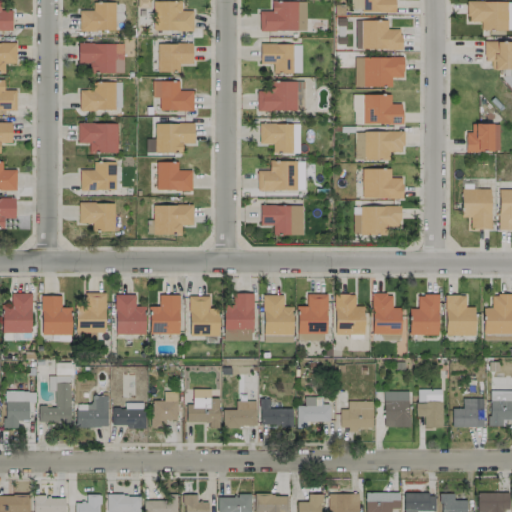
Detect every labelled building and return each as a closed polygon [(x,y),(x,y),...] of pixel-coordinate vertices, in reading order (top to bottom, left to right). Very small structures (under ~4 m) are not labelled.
[(192,10),(180,10),(180,1),(152,0),(151,29),(191,31),(192,10)] [(394,12),(394,0),(357,0),(357,11),(394,12)] [(511,29),(511,1),(466,0),(466,21),(480,21),(480,29),(511,29)] [(79,30),(114,29),(114,1),(92,2),(92,9),(78,10),(79,30)] [(304,30),(304,1),(271,1),(271,10),(258,10),(258,30),(304,30)] [(0,29),(10,30),(10,10),(0,9),(0,29)] [(386,20),(360,20),(359,48),(400,49),(400,28),(386,28),(386,20)] [(484,41),(483,60),(491,61),(491,68),(510,69),(511,41),(484,41)] [(0,71),(3,71),(3,63),(15,62),(15,42),(0,42),(0,71)] [(122,42),(76,43),(77,62),(89,62),(89,72),(122,72),(122,42)] [(156,43),(156,71),(178,71),(178,63),(191,63),(190,42),(156,43)] [(300,43),(259,43),(259,63),(271,63),(271,72),(300,72),(300,43)] [(353,57),(353,86),(390,85),(390,77),(403,77),(403,56),(353,57)] [(15,89),(2,89),(2,80),(0,80),(0,109),(15,110),(15,89)] [(191,110),(192,89),(178,89),(178,81),(151,80),(151,96),(158,97),(158,109),(191,110)] [(255,109),(302,110),(302,81),(267,80),(267,90),(256,90),(255,109)] [(78,109),(120,109),(120,81),(95,81),(94,90),(78,90),(78,109)] [(351,123),(401,124),(401,103),(389,103),(389,94),(352,94),(351,123)] [(0,141),(10,142),(10,122),(0,121),(0,141)] [(115,152),(116,123),(76,122),(76,142),(88,143),(88,151),(115,152)] [(193,143),(192,122),(153,123),(154,152),(181,152),(180,143),(193,143)] [(297,152),(297,123),(258,123),(258,143),(271,143),(271,152),(297,152)] [(464,150),(492,151),(492,123),(470,123),(470,131),(464,131),(464,150)] [(401,130),(353,131),(353,159),(387,159),(387,151),(402,151),(401,130)] [(303,161),(269,160),(269,170),(256,170),(256,190),(303,190),(303,161)] [(15,169),(0,168),(1,161),(0,161),(0,189),(14,190),(15,169)] [(114,161),(92,161),(92,169),(78,169),(79,190),(114,189),(114,161)] [(155,189),(190,190),(190,170),(176,169),(176,162),(155,162),(155,189)] [(401,198),(402,177),(389,177),(389,168),(361,168),(361,197),(401,198)] [(490,228),(490,188),(460,188),(460,214),(469,214),(469,228),(490,228)] [(497,229),(511,228),(511,188),(496,189),(497,229)] [(0,226),(2,227),(2,218),(13,217),(13,197),(0,197),(0,226)] [(112,230),(113,202),(77,202),(77,222),(91,222),(91,230),(112,230)] [(191,224),(191,204),(152,204),(151,233),(180,233),(180,224),(191,224)] [(301,205),(259,204),(258,224),(272,225),(272,234),(301,234),(301,205)] [(352,234),(385,233),(384,226),(399,225),(399,205),(351,206),(352,234)] [(103,291),(82,290),(82,305),(74,305),(73,339),(95,339),(95,332),(103,332),(103,291)] [(0,338),(29,339),(30,292),(10,292),(10,304),(0,304),(0,308),(0,338)] [(222,339),(251,339),(250,292),(231,292),(231,307),(221,308),(222,339)] [(371,334),(401,333),(400,307),(391,307),(391,292),(370,293),(371,334)] [(296,333),(325,333),(325,293),(305,293),(305,305),(295,305),(296,333)] [(332,334),(362,334),(363,305),(353,305),(353,293),(333,293),(332,334)] [(481,339),(510,340),(510,294),(490,293),(490,307),(482,307),(481,339)] [(114,333),(143,334),(143,305),(133,305),(134,294),(114,294),(114,333)] [(177,333),(177,294),(158,294),(157,305),(148,305),(147,333),(177,333)] [(281,294),(261,294),(262,342),(285,341),(285,335),(291,335),(291,305),(281,305),(281,294)] [(437,295),(416,294),(416,308),(408,307),(407,334),(436,334),(437,295)] [(474,335),(474,306),(464,306),(464,294),(444,294),(443,334),(474,335)] [(60,295),(40,295),(39,334),(50,334),(50,340),(69,341),(69,307),(60,306),(60,295)] [(216,335),(217,308),(207,308),(208,295),(188,295),(187,335),(216,335)] [(68,422),(69,375),(47,374),(47,390),(54,390),(54,407),(38,406),(37,421),(68,422)] [(26,420),(27,402),(33,402),(33,391),(3,390),(2,427),(16,427),(16,420),(26,420)] [(407,426),(408,391),(383,390),(382,426),(407,426)] [(504,425),(504,418),(511,418),(511,391),(488,391),(488,425),(504,425)] [(423,427),(441,426),(440,392),(422,393),(423,400),(414,401),(415,416),(422,416),(423,427)] [(106,395),(92,395),(91,404),(75,404),(75,426),(106,427),(106,395)] [(328,420),(328,403),(320,403),(320,396),(303,396),(303,405),(295,405),(295,427),(305,427),(305,420),(328,420)] [(208,422),(207,427),(216,427),(217,397),(191,397),(191,405),(185,404),(184,421),(208,422)] [(451,426),(483,425),(482,397),(460,398),(461,407),(450,407),(451,426)] [(291,407),(268,407),(268,398),(259,398),(259,425),(290,425),(291,407)] [(175,400),(150,400),(149,427),(163,427),(164,419),(175,419),(175,400)] [(254,426),(254,400),(235,400),(235,409),(221,409),(222,426),(254,426)] [(346,408),(338,408),(339,428),(371,428),(370,400),(346,400),(346,408)] [(111,407),(110,425),(141,426),(142,402),(123,402),(123,408),(111,407)] [(363,511),(397,511),(397,491),(364,491),(363,511)] [(434,511),(435,493),(403,492),(402,511),(434,511)] [(439,511),(465,511),(465,499),(452,499),(452,492),(439,493),(439,511)] [(476,492),(475,511),(501,511),(502,508),(508,508),(507,492),(476,492)] [(0,493),(0,511),(26,511),(27,494),(0,493)] [(73,502),(73,511),(97,511),(98,494),(84,493),(84,502),(73,502)] [(142,499),(142,511),(174,511),(175,493),(166,493),(165,499),(142,499)] [(206,511),(207,501),(195,501),(196,494),(183,493),(182,511),(206,511)] [(236,496),(216,497),(216,511),(248,511),(248,493),(236,493),(236,496)] [(319,511),(320,494),(306,493),(306,501),(295,501),(294,511),(319,511)] [(356,511),(357,493),(326,493),(327,507),(333,506),(332,511),(356,511)] [(124,511),(138,511),(138,494),(104,494),(103,511),(115,511),(116,511),(125,511),(124,511)] [(285,511),(286,495),(253,494),(253,511),(264,511),(263,511),(285,511)] [(60,511),(61,495),(32,496),(32,511),(60,511)]
